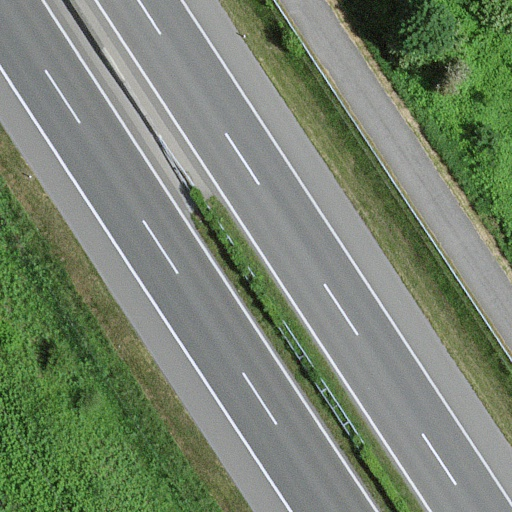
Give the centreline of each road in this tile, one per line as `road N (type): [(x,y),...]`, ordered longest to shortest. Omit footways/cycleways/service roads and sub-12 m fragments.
road 1 (motorway): [(475,511),(139,0)]
road 2 (motorway): [(0,0),(334,511)]
road 3 (unclassified): [(305,0),(511,313)]
